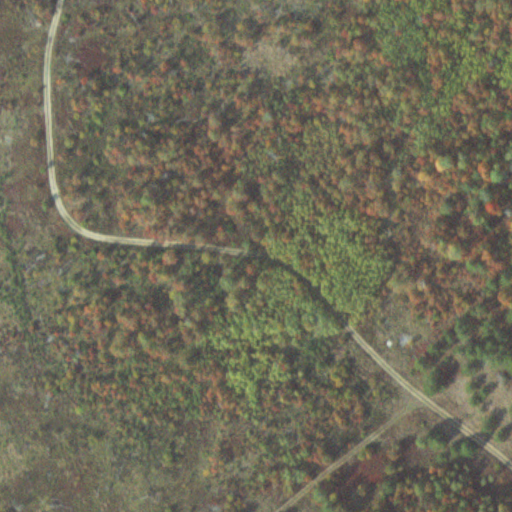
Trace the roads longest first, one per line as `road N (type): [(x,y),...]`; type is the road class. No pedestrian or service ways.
road 1 (track): [(511,466),(252,255),(69,225),(52,185)]
road 2 (track): [(52,185),(52,22),(59,0)]
